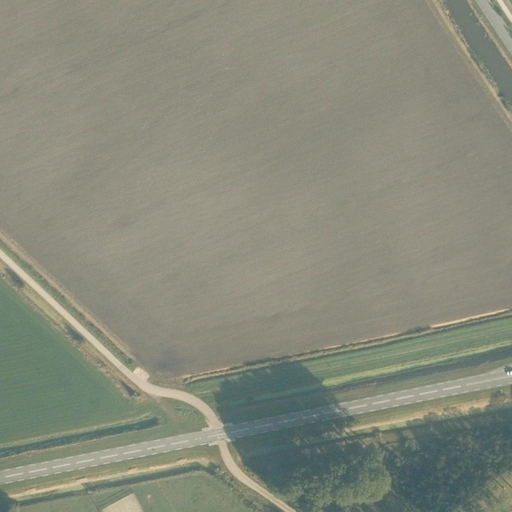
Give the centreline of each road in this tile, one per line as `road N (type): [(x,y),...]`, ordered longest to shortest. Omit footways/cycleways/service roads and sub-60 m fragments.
road 1 (primary): [(195,438),(511,376)]
road 2 (residential): [(195,438),(0,252)]
road 3 (primary): [(0,477),(195,438)]
road 4 (residential): [(293,511),(195,438)]
